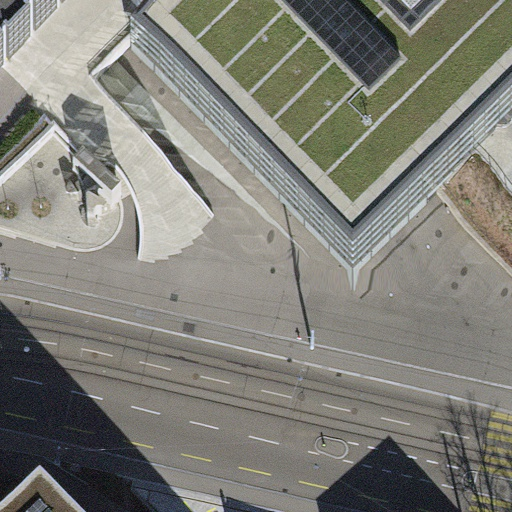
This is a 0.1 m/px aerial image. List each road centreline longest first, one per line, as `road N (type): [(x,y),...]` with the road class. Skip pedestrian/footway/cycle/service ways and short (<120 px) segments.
road 1 (tertiary): [(511,459),(190,383)]
road 2 (tertiary): [(190,383),(282,448),(407,495),(480,511)]
road 3 (tertiary): [(0,345),(190,383)]
